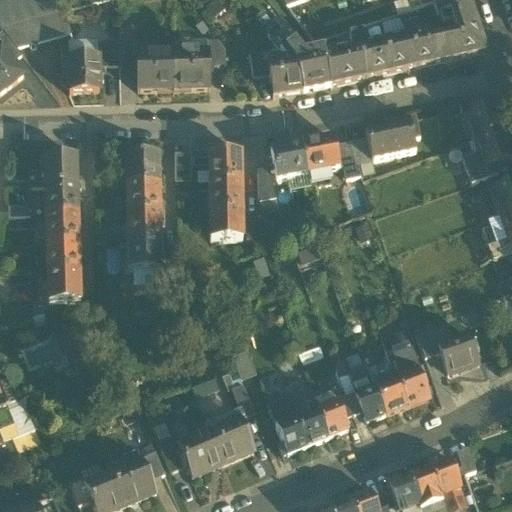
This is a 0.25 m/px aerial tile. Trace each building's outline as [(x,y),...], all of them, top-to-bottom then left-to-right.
[(21,0),(0,6),(0,31),(1,33),(67,15),(62,0),(21,0)] [(277,0),(286,11),(317,0),(277,0)] [(381,0),(356,0),(359,10),(371,6),(370,5),(382,1),(381,0)] [(475,28),(465,0),(450,0),(432,7),(437,21),(448,17),(455,35),(475,28)] [(73,38),(67,15),(1,33),(2,34),(16,52),(73,38)] [(132,42),(131,28),(118,29),(118,43),(132,42)] [(426,35),(410,39),(417,71),(484,56),(475,28),(455,35),(456,40),(429,46),(426,35)] [(400,32),(402,41),(410,39),(408,31),(400,32)] [(0,50),(0,51),(13,67),(22,60),(16,52),(2,34),(0,36),(0,50)] [(417,71),(410,39),(402,41),(384,45),(391,77),(417,71)] [(356,43),(358,51),(365,49),(363,41),(356,43)] [(349,44),(350,53),(358,51),(356,43),(349,44)] [(208,58),(208,67),(224,67),(223,54),(216,44),(205,44),(206,58),(208,58)] [(285,64),(293,62),(301,60),(290,45),(278,55),(285,64)] [(384,45),(365,49),(358,51),(365,83),(391,77),(384,45)] [(108,72),(120,72),(119,46),(107,46),(108,72)] [(131,46),(119,46),(120,72),(131,72),(131,46)] [(70,49),(71,63),(98,62),(98,48),(70,49)] [(13,67),(0,51),(0,98),(23,81),(13,67)] [(365,83),(358,51),(350,53),(330,58),(337,89),(365,83)] [(322,56),(301,60),(293,62),(303,97),(330,91),(323,59),(322,56)] [(206,58),(172,59),(173,96),(209,95),(208,67),(208,58),(206,58)] [(330,58),(323,59),(330,91),(337,89),(330,58)] [(137,97),(173,96),(172,59),(136,60),(137,97)] [(252,63),(256,83),(269,81),(266,66),(266,61),(252,63)] [(99,97),(98,62),(71,63),(62,63),(62,82),(69,82),(70,98),(99,97)] [(272,101),(303,97),(293,62),(285,64),(286,64),(278,66),(277,63),(266,66),(269,81),(272,101)] [(463,119),(472,146),(503,135),(494,108),(463,119)] [(366,143),(371,165),(414,156),(411,144),(418,142),(415,125),(364,135),(366,143)] [(511,161),(511,158),(503,135),(472,146),(477,158),(482,172),(491,169),(511,161)] [(332,142),(301,148),(307,179),(338,173),(338,172),(334,150),(332,142)] [(366,143),(362,144),(367,166),(371,165),(366,143)] [(362,144),(350,147),(354,169),(367,166),(362,144)] [(342,171),(354,169),(350,147),(338,149),(342,171)] [(276,186),(307,179),(301,148),(270,155),(276,186)] [(342,171),(338,149),(334,150),(338,172),(342,171)] [(208,158),(209,187),(241,186),(240,158),(208,158)] [(462,163),(471,188),(495,179),(491,169),(482,172),(477,158),(462,163)] [(126,159),(126,189),(158,188),(158,159),(126,159)] [(174,159),(175,188),(189,187),(188,159),(174,159)] [(44,162),(44,191),(76,190),(76,161),(44,162)] [(92,161),(93,189),(107,189),(106,161),(92,161)] [(257,186),(257,214),(270,214),(269,180),(257,180),(257,186)] [(511,185),(489,193),(499,220),(511,214),(511,185)] [(209,187),(209,216),(241,215),(241,186),(209,187)] [(159,217),(158,188),(126,189),(127,217),(159,217)] [(77,218),(76,190),(44,191),(45,219),(77,218)] [(477,222),(492,219),(487,197),(472,201),(477,222)] [(7,208),(7,220),(30,219),(30,208),(7,208)] [(511,214),(499,220),(500,224),(507,243),(508,246),(511,244),(511,214)] [(242,244),(241,215),(209,216),(210,244),(242,244)] [(159,245),(159,217),(127,217),(127,246),(159,245)] [(78,247),(77,218),(45,219),(46,248),(78,247)] [(479,226),(481,231),(500,224),(499,220),(479,226)] [(488,250),(507,243),(500,224),(481,231),(488,250)] [(488,250),(493,264),(511,256),(511,244),(508,246),(507,243),(488,250)] [(160,274),(159,245),(127,246),(128,274),(160,274)] [(79,275),(78,247),(46,248),(46,276),(79,275)] [(79,306),(79,275),(46,276),(47,307),(79,306)] [(59,335),(67,358),(77,354),(69,331),(59,335)] [(417,343),(424,364),(439,358),(441,358),(438,350),(433,337),(417,343)] [(439,358),(447,380),(479,369),(468,339),(438,350),(441,358),(439,358)] [(394,378),(395,382),(415,374),(418,373),(411,354),(388,363),(394,378)] [(232,362),(240,382),(251,377),(244,358),(232,362)] [(350,381),(357,397),(373,390),(366,374),(350,381)] [(426,403),(415,374),(395,382),(407,411),(426,403)] [(385,419),(407,411),(395,382),(394,378),(372,386),(373,390),(385,419)] [(1,386),(9,407),(14,404),(6,384),(1,386)] [(0,386),(0,410),(6,408),(9,407),(1,386),(0,386)] [(232,394),(243,421),(254,417),(243,390),(232,394)] [(373,390),(357,397),(354,398),(362,417),(366,427),(385,419),(373,390)] [(309,393),(287,402),(293,418),(315,409),(309,393)] [(335,405),(343,424),(353,421),(345,402),(342,393),(332,397),(335,405)] [(345,402),(353,421),(362,417),(354,398),(345,402)] [(6,408),(14,428),(18,439),(33,433),(21,401),(14,404),(9,407),(6,408)] [(306,452),(293,418),(287,402),(267,409),(282,447),(277,449),(282,461),(287,459),(287,460),(306,452)] [(335,405),(316,413),(328,443),(347,435),(343,424),(335,405)] [(0,433),(14,428),(6,408),(0,410),(0,447),(2,447),(1,446),(0,443),(0,433)] [(306,452),(328,443),(316,413),(315,409),(293,418),(306,452)] [(205,429),(207,435),(229,426),(227,420),(205,429)] [(237,423),(229,426),(207,435),(222,469),(251,456),(237,423)] [(12,441),(18,439),(14,428),(0,433),(0,443),(1,446),(12,441)] [(194,434),(196,440),(207,435),(205,429),(194,434)] [(40,449),(33,433),(18,439),(12,441),(18,457),(40,449)] [(222,469),(207,435),(196,440),(178,448),(192,481),(222,469)] [(0,462),(18,457),(12,441),(1,446),(2,447),(0,447),(0,462)] [(159,446),(172,475),(182,470),(170,441),(159,446)] [(456,456),(464,479),(464,478),(476,475),(468,452),(456,456)] [(139,462),(148,483),(164,477),(155,455),(139,462)] [(139,462),(110,474),(125,509),(153,497),(148,483),(139,462)] [(448,463),(428,471),(440,501),(460,493),(448,463)] [(428,471),(407,480),(419,509),(419,511),(422,511),(442,504),(440,501),(428,471)] [(94,511),(117,511),(125,509),(110,474),(83,486),(91,503),(94,511)] [(411,511),(419,509),(407,480),(387,488),(396,511),(411,511)] [(68,487),(78,509),(91,503),(83,486),(81,481),(68,487)] [(440,501),(442,504),(444,511),(451,511),(465,507),(460,493),(440,501)] [(375,511),(369,495),(349,503),(353,511),(375,511)] [(50,500),(36,506),(38,511),(54,511),(50,500)] [(353,511),(349,503),(328,511),(353,511)]
